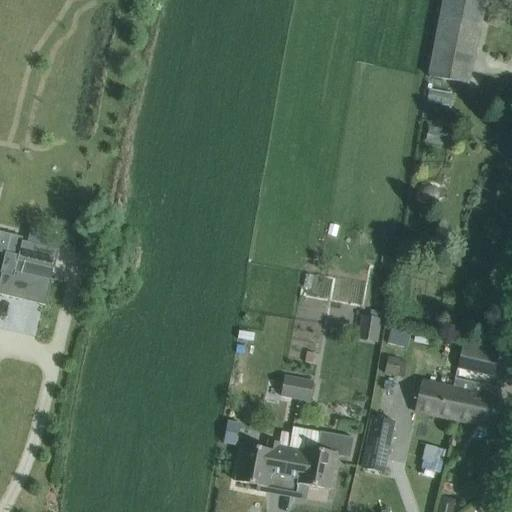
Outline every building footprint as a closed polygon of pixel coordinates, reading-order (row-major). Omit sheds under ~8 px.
[(469,85),(485,0),(444,0),(429,77),(469,85)] [(54,270),(58,251),(21,242),(17,261),(54,270)] [(109,278),(123,282),(131,247),(130,246),(117,243),(109,278)] [(51,281),(34,276),(14,271),(13,277),(1,274),(0,279),(0,294),(45,306),(51,281)] [(358,340),(377,343),(380,319),(362,317),(358,340)] [(497,354),(462,346),(457,368),(492,376),(497,354)] [(388,357),(384,374),(397,377),(403,379),(406,368),(400,367),(401,361),(388,357)] [(298,400),(302,380),(285,377),(281,397),(298,400)] [(310,402),(314,382),(302,380),(298,400),(310,402)] [(455,380),(453,389),(423,383),(417,412),(490,427),(496,400),(494,399),(497,388),(455,380)] [(393,423),(373,418),(362,469),(382,473),(393,423)] [(236,446),(240,424),(227,421),(223,444),(236,446)] [(289,449),(284,476),(299,479),(295,498),(305,500),(308,486),(329,490),(336,456),(350,459),(354,438),(320,432),(316,450),(305,448),(304,452),(289,449)] [(284,476),(289,449),(279,447),(279,443),(269,441),(267,450),(242,445),(235,482),(257,486),(256,491),(266,492),(269,474),(284,476)] [(438,511),(452,511),(455,499),(441,497),(438,511)]
